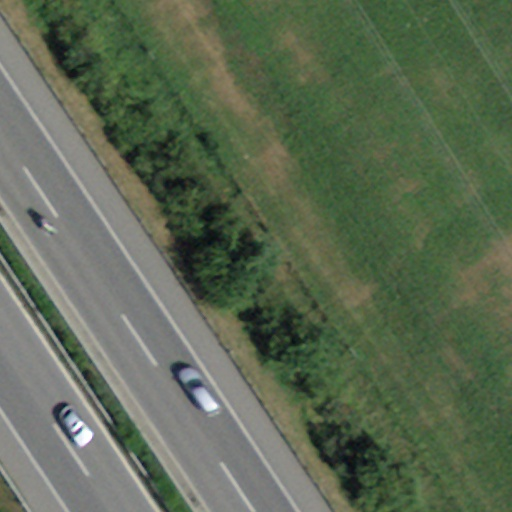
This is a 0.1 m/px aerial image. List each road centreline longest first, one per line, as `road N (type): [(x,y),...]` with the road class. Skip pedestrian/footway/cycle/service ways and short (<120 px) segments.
road 1 (motorway): [(240,511),(0,155)]
road 2 (motorway): [(0,359),(101,511)]
